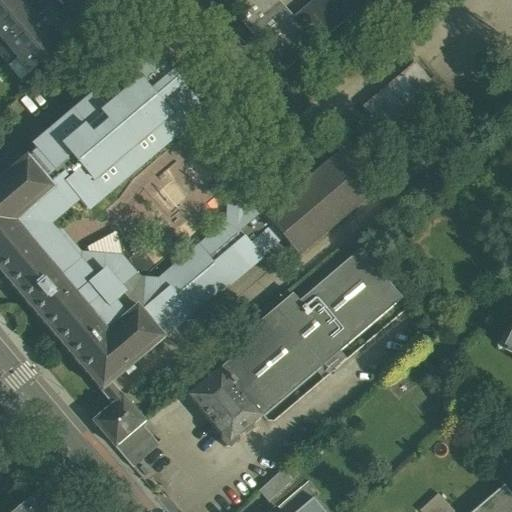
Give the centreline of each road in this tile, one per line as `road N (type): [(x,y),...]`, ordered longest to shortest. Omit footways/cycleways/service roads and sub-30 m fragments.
road 1 (unknown): [(0,144),(150,8),(168,7),(262,96)]
road 2 (tertiary): [(126,511),(0,364)]
